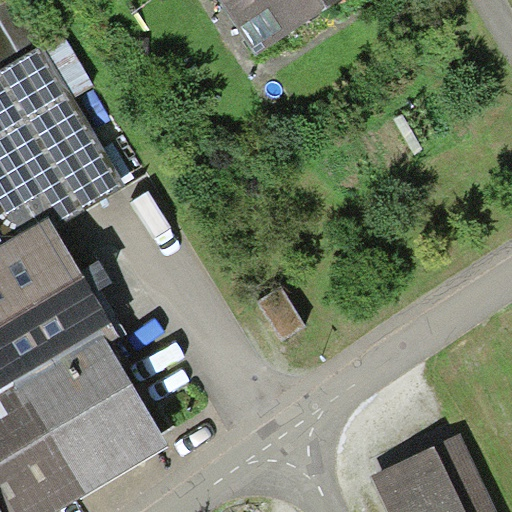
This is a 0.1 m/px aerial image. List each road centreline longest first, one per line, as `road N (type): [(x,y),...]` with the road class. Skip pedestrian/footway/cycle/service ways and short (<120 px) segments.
road 1 (residential): [(511,281),(281,433)]
road 2 (residential): [(281,433),(168,511)]
